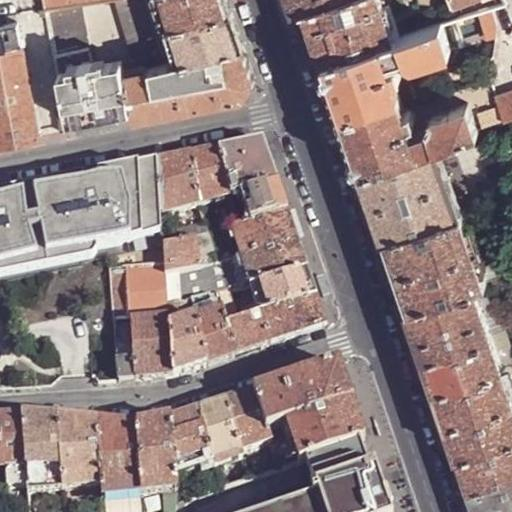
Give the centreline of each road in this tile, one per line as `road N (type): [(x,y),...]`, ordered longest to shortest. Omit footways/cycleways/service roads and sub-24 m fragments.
road 1 (residential): [(373,332),(179,394),(0,404)]
road 2 (residential): [(0,170),(298,111)]
road 3 (tertiary): [(298,111),(373,332)]
road 4 (tertiary): [(373,332),(434,511)]
